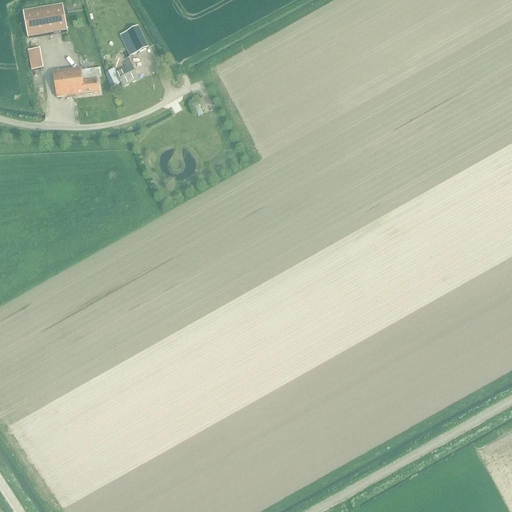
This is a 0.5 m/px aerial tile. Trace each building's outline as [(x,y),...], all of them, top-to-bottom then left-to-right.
[(21,11),(26,37),(65,31),(60,4),(21,11)] [(138,27),(120,36),(130,57),(148,48),(138,27)] [(31,71),(43,69),(40,49),(27,51),(29,59),(31,71)] [(122,88),(138,80),(132,67),(116,75),(113,68),(107,71),(113,85),(119,82),(122,88)] [(96,78),(101,77),(100,69),(81,71),(81,70),(52,74),(56,99),(98,93),(96,78)] [(201,108),(207,105),(202,95),(196,98),(201,108)]
